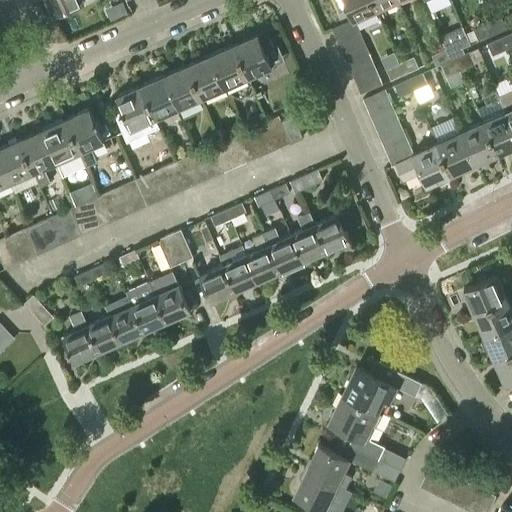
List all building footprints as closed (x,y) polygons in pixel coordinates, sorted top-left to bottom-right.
[(77,0),(46,0),(51,12),(77,0)] [(376,8),(372,0),(334,0),(339,10),(348,6),(353,17),(376,8)] [(337,38),(358,29),(354,18),(332,28),(337,38)] [(501,18),(487,24),(492,34),(505,28),(501,18)] [(492,34),(487,24),(473,30),(478,40),(492,34)] [(363,40),(358,29),(337,38),(341,49),(363,40)] [(234,44),(248,76),(272,65),(265,49),(274,45),(267,31),(258,35),(257,33),(234,44)] [(511,32),(502,37),(507,48),(511,46),(511,32)] [(507,48),(502,37),(488,43),(492,55),(507,48)] [(363,40),(341,49),(346,60),(368,50),(363,40)] [(451,59),(454,58),(465,53),(463,48),(460,41),(446,48),(451,59)] [(248,76),(234,44),(211,54),(225,86),(248,76)] [(451,59),(446,48),(432,54),(437,65),(441,64),(451,59)] [(368,50),(346,60),(351,71),(373,61),(368,50)] [(465,53),(454,58),(459,69),(475,63),(469,51),(465,53)] [(225,86),(211,54),(187,64),(202,96),(225,86)] [(414,56),(400,62),(405,73),(419,67),(414,56)] [(451,59),(441,64),(446,76),(450,74),(455,85),(465,81),(459,69),(454,58),(451,59)] [(373,61),(351,71),(356,82),(378,72),(373,61)] [(405,73),(400,62),(386,68),(391,80),(405,73)] [(202,96),(187,64),(164,74),(179,107),(202,96)] [(423,71),(408,78),(414,90),(428,84),(423,71)] [(378,72),(356,82),(361,93),(382,83),(378,72)] [(164,74),(141,85),(155,117),(156,117),(179,107),(164,74)] [(511,75),(497,79),(502,98),(511,95),(511,75)] [(414,90),(408,78),(394,84),(400,96),(414,90)] [(155,117),(141,85),(117,95),(123,109),(114,113),(126,141),(160,126),(156,117),(155,117)] [(368,109),(390,100),(385,88),(363,98),(368,109)] [(395,111),(390,100),(368,109),(373,120),(395,111)] [(89,108),(65,118),(85,164),(98,158),(92,145),(104,140),(89,108)] [(511,146),(511,124),(506,110),(483,121),(497,153),(511,146)] [(400,122),(395,111),(373,120),(378,132),(400,122)] [(294,113),(280,119),(290,142),(304,136),(294,113)] [(290,142),(280,119),(279,114),(267,120),(279,147),(290,142)] [(65,118),(42,128),(56,161),(63,176),(86,165),(85,164),(65,118)] [(279,147),(267,120),(256,124),(268,152),(279,147)] [(483,121),(459,131),(474,164),(497,153),(483,121)] [(405,133),(400,122),(378,132),(383,142),(405,133)] [(256,124),(245,129),(257,156),(268,152),(256,124)] [(56,161),(42,128),(19,139),(38,182),(40,186),(51,181),(45,166),(56,161)] [(257,156),(245,129),(234,134),(246,161),(257,156)] [(474,164),(459,131),(436,141),(451,174),(474,164)] [(405,133),(383,142),(388,154),(409,144),(405,133)] [(246,161),(234,134),(223,139),(235,166),(246,161)] [(19,139),(0,147),(0,158),(10,181),(10,182),(15,192),(38,182),(19,139)] [(235,166),(223,139),(212,144),(224,171),(235,166)] [(414,155),(396,163),(404,179),(417,174),(416,173),(421,171),(427,185),(451,174),(436,141),(413,152),(414,155)] [(224,171),(212,144),(210,145),(208,142),(201,145),(202,148),(201,149),(213,176),(224,171)] [(413,152),(409,144),(388,154),(392,164),(396,163),(414,155),(413,152)] [(213,176),(201,149),(190,153),(202,181),(213,176)] [(202,181),(190,153),(179,158),(191,185),(202,181)] [(10,181),(0,158),(0,186),(10,182),(10,181)] [(179,158),(168,163),(180,190),(191,185),(179,158)] [(168,163),(157,168),(169,195),(180,190),(168,163)] [(169,195),(157,168),(146,173),(158,200),(169,195)] [(315,168),(287,180),(293,194),(321,181),(315,168)] [(146,173),(135,178),(147,205),(158,200),(146,173)] [(147,205),(135,178),(124,183),(136,210),(147,205)] [(286,182),(270,189),(274,199),(290,192),(286,182)] [(124,183),(113,187),(126,214),(136,210),(124,183)] [(126,214),(113,187),(103,192),(115,219),(126,214)] [(274,199),(270,189),(254,195),(259,206),(274,199)] [(115,219),(103,192),(92,197),(104,224),(115,219)] [(92,197),(81,202),(93,229),(104,224),(92,197)] [(226,208),(230,218),(246,211),(242,201),(226,208)] [(93,229),(81,202),(70,207),(82,234),(93,229)] [(70,207),(59,212),(71,239),(82,234),(70,207)] [(230,218),(226,208),(211,215),(215,224),(230,218)] [(314,223),(315,223),(309,211),(297,216),(302,229),(292,233),(303,260),(326,250),(314,223)] [(59,212),(48,216),(60,244),(71,239),(59,212)] [(337,213),(315,223),(314,223),(326,250),(349,239),(337,213)] [(60,244),(48,216),(37,221),(49,248),(60,244)] [(37,221),(26,226),(38,253),(49,248),(37,221)] [(26,226),(15,231),(27,258),(38,253),(26,226)] [(274,227),(264,232),(281,270),(303,260),(292,233),(279,239),(274,227)] [(179,229),(170,233),(183,262),(192,258),(179,229)] [(15,231),(4,236),(16,263),(27,258),(15,231)] [(281,270),(264,232),(251,237),(256,249),(246,253),(258,280),(281,270)] [(183,262),(170,233),(155,239),(168,268),(183,262)] [(16,263),(4,236),(0,237),(0,257),(4,268),(16,263)] [(140,258),(135,248),(120,255),(124,265),(140,258)] [(228,252),(220,255),(235,290),(258,280),(246,253),(231,260),(228,252)] [(235,290),(220,255),(217,257),(220,265),(200,273),(212,300),(235,290)] [(106,262),(91,268),(95,278),(110,271),(106,262)] [(95,278),(91,268),(74,275),(79,285),(95,278)] [(149,280),(167,320),(190,310),(173,270),(149,280)] [(474,313),(506,298),(496,274),(463,289),(474,313)] [(167,320),(149,280),(127,290),(133,303),(144,330),(167,320)] [(42,326),(46,322),(52,317),(31,294),(20,304),(42,326)] [(511,310),(506,298),(474,313),(484,336),(511,323),(511,310)] [(144,330),(133,303),(110,313),(122,340),(144,330)] [(122,340),(110,313),(87,323),(99,350),(122,340)] [(0,321),(0,351),(15,337),(0,321)] [(99,350),(87,323),(64,334),(76,360),(99,350)] [(494,359),(511,350),(511,323),(484,336),(481,337),(480,339),(485,349),(487,350),(490,349),(494,359)] [(511,350),(494,359),(505,382),(511,379),(511,350)] [(356,366),(343,393),(377,409),(384,395),(390,397),(396,385),(415,394),(421,381),(376,359),(369,372),(356,366)] [(377,409),(343,393),(330,419),(342,425),(336,438),(349,444),(378,459),(385,445),(370,438),(376,426),(371,423),(377,409)] [(319,443),(306,468),(337,483),(345,488),(351,475),(343,471),(349,458),(373,470),(378,459),(349,444),(343,455),(319,443)] [(431,491),(442,469),(431,463),(420,486),(431,491)] [(337,483),(306,468),(294,493),(319,505),(315,511),(333,511),(325,508),(337,483)] [(442,469),(431,491),(442,496),(453,474),(442,469)] [(463,479),(453,474),(442,496),(452,502),(463,479)] [(474,484),(463,479),(452,502),(463,507),(474,484)] [(473,511),(485,490),(474,484),(463,507),(473,511)] [(485,490),(473,511),(487,511),(496,495),(485,490)]
